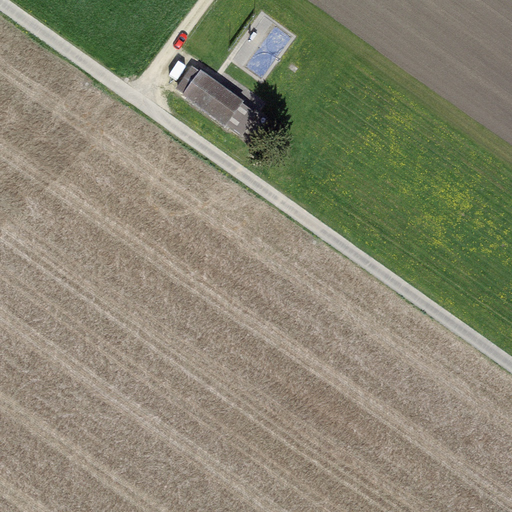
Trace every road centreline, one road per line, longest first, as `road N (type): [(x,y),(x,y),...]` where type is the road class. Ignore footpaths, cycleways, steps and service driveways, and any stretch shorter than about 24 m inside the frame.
road 1 (track): [(0,3),(511,365)]
road 2 (track): [(133,97),(207,0)]
